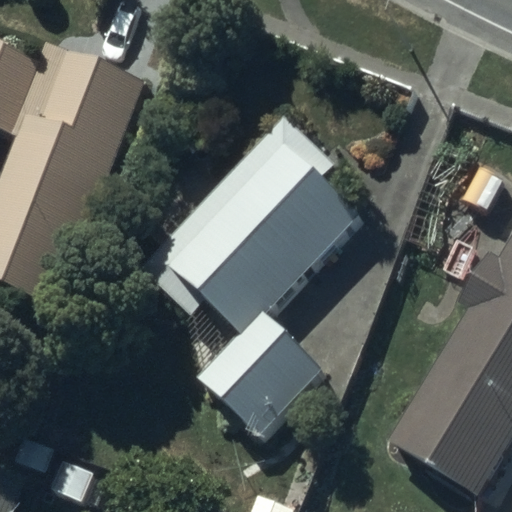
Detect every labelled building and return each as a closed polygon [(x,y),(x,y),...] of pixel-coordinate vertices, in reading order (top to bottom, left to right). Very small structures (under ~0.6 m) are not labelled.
[(0,290),(64,314),(148,85),(52,50),(47,65),(0,48),(0,132),(21,140),(0,196),(0,290)] [(210,309),(247,343),(362,218),(323,182),(336,168),(288,125),(148,278),(198,323),(210,309)] [(511,263),(504,276),(494,271),(466,320),(473,324),(396,459),(487,511),(511,466),(511,263)] [(328,371),(271,320),(208,386),(266,439),(328,371)] [(0,511),(21,511),(28,495),(0,484),(0,511)]
